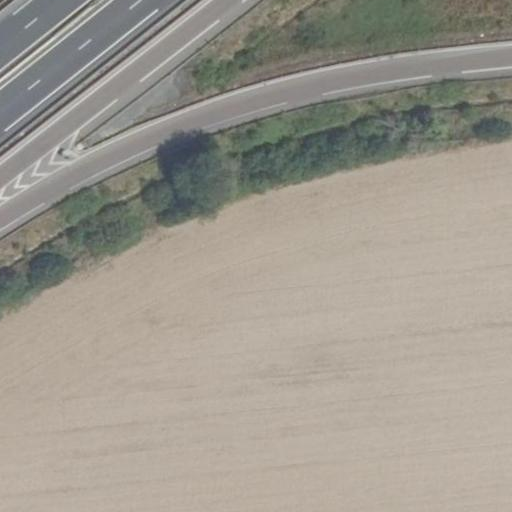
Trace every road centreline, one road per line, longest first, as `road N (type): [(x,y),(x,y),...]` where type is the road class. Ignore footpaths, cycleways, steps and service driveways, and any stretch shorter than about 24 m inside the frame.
road 1 (trunk): [(0,223),(93,161),(235,97),(392,60),(511,50)]
road 2 (trunk): [(0,174),(224,0)]
road 3 (trunk): [(0,110),(135,0)]
